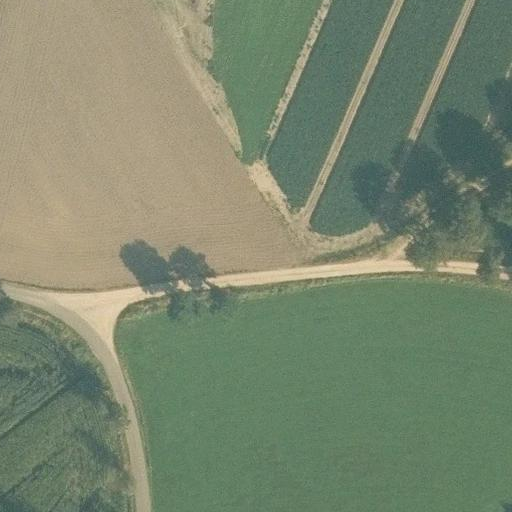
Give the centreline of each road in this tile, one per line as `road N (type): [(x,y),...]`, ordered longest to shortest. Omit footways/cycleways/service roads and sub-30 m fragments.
road 1 (track): [(69,316),(129,293),(391,261)]
road 2 (unclassified): [(0,290),(69,316),(94,340),(117,376),(144,511)]
road 3 (track): [(391,261),(424,223),(511,166)]
road 4 (track): [(391,261),(511,274)]
